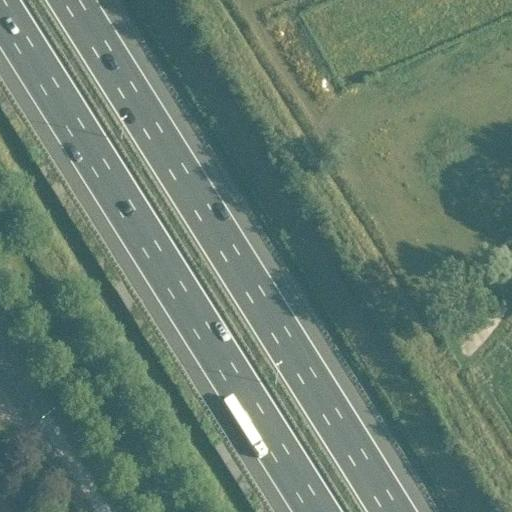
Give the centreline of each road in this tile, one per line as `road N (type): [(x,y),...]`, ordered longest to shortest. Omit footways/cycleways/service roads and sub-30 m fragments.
road 1 (motorway): [(2,0),(324,511)]
road 2 (motorway): [(388,511),(66,0)]
road 3 (secondary): [(118,511),(40,386)]
road 4 (secondary): [(16,400),(87,511)]
